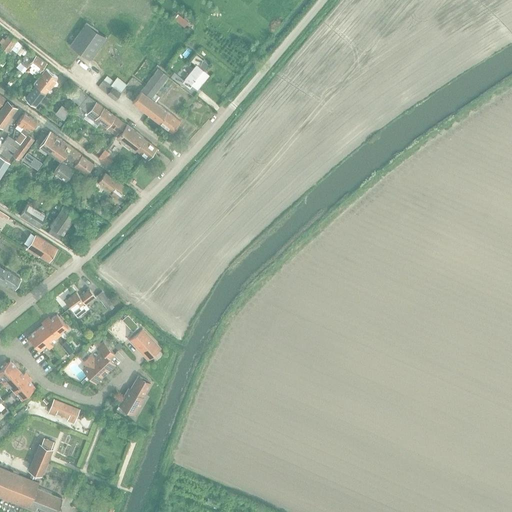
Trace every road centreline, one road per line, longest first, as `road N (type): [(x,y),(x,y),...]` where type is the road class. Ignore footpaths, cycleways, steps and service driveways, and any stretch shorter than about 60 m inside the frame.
road 1 (residential): [(0,16),(184,158)]
road 2 (residential): [(0,88),(147,197)]
road 3 (residential): [(0,345),(47,386),(102,402),(134,364)]
road 4 (unclassified): [(233,105),(323,0)]
